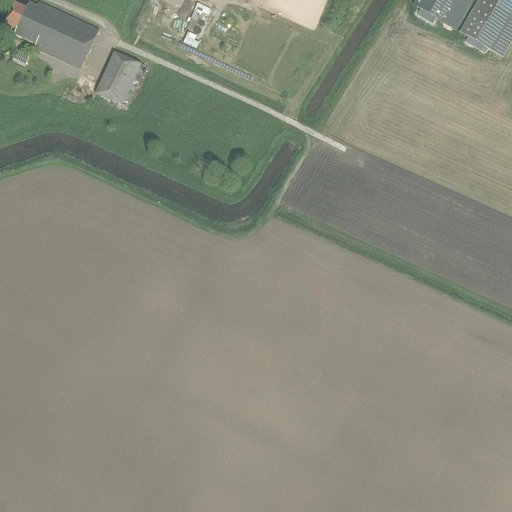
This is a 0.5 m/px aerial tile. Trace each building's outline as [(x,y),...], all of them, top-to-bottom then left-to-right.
[(415,0),(412,6),(420,10),(417,15),(432,24),(435,19),(456,31),(474,0),(415,0)] [(511,0),(478,0),(459,32),(468,37),(465,41),(482,51),(484,46),(492,51),(503,57),(511,41),(511,0)] [(81,70),(99,30),(39,3),(37,6),(29,3),(26,9),(14,4),(4,26),(16,31),(14,35),(35,45),(34,48),(81,70)] [(197,4),(194,12),(201,15),(204,8),(197,4)] [(93,94),(127,108),(145,65),(110,51),(93,94)]
